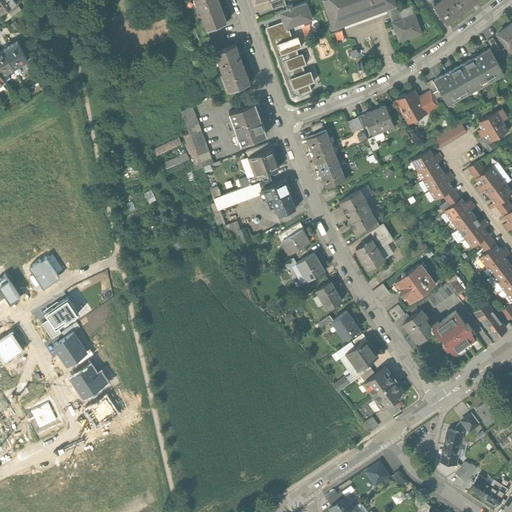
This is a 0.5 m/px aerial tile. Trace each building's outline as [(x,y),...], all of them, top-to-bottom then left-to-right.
[(15,0),(0,0),(0,12),(16,1),(15,0)] [(195,0),(206,29),(219,25),(227,22),(218,0),(195,0)] [(283,0),(278,0),(270,3),(272,9),(285,4),(283,0)] [(393,0),(322,0),(332,29),(363,19),(387,10),(396,7),(393,0)] [(439,0),(433,5),(446,23),(460,12),(475,0),(439,0)] [(306,1),(292,6),(291,4),(286,6),(287,9),(279,12),(283,23),(285,28),(286,28),(312,19),(306,1)] [(396,7),(387,10),(392,22),(414,14),(411,8),(398,12),(396,7)] [(280,14),(260,18),(262,25),(281,21),(280,14)] [(414,14),(392,22),(399,41),(421,33),(414,14)] [(511,22),(497,34),(506,46),(509,50),(511,48),(511,22)] [(285,28),(283,23),(266,30),(291,98),(311,91),(309,83),(314,81),(310,70),(305,72),(302,66),(306,64),(302,53),(298,55),(296,48),(301,46),(297,35),(292,37),(289,30),(287,30),(286,28),(285,28)] [(219,25),(206,29),(210,40),(223,35),(219,25)] [(223,35),(210,40),(214,51),(227,47),(223,35)] [(501,49),(504,47),(498,35),(494,36),(501,49)] [(492,37),(487,40),(492,50),(498,47),(492,37)] [(16,42),(4,50),(14,68),(27,61),(16,42)] [(214,51),(228,90),(249,82),(235,44),(227,47),(214,51)] [(511,53),(509,50),(506,46),(502,50),(509,60),(511,57),(511,53)] [(489,49),(478,56),(477,54),(472,57),(472,58),(461,65),(473,85),(481,81),(483,84),(495,78),(493,74),(501,70),(489,49)] [(4,50),(0,51),(0,72),(1,75),(14,68),(4,50)] [(461,65),(450,71),(449,70),(444,73),(445,74),(434,80),(445,101),(453,97),(455,99),(467,92),(465,89),(473,85),(461,65)] [(440,96),(431,80),(426,83),(435,98),(440,96)] [(413,90),(397,99),(401,106),(399,108),(402,113),(404,112),(409,121),(413,119),(418,120),(420,115),(424,113),(425,112),(417,98),(413,90)] [(423,94),(417,98),(425,112),(424,113),(425,114),(432,110),(423,94)] [(255,103),(228,112),(240,144),(266,134),(255,103)] [(213,163),(198,124),(191,105),(181,111),(187,128),(202,167),(213,163)] [(385,105),(364,114),(369,125),(372,133),(393,124),(385,105)] [(496,111),(478,121),(482,128),(477,131),(479,134),(502,121),(507,117),(502,109),(497,112),(496,111)] [(364,114),(358,117),(362,128),(369,125),(364,114)] [(440,146),(467,131),(462,121),(435,136),(440,146)] [(502,121),(479,134),(481,138),(486,135),(490,141),(508,130),(502,121)] [(322,122),(311,126),(313,132),(324,127),(322,122)] [(326,130),(306,137),(311,150),(328,143),(326,138),(329,137),(326,130)] [(373,136),(367,139),(372,150),(378,147),(373,136)] [(154,146),(156,152),(182,143),(180,137),(154,146)] [(328,143),(311,150),(316,162),(333,155),(331,150),(334,149),(331,141),(328,143)] [(268,143),(246,151),(248,157),(250,157),(270,149),(268,143)] [(270,149),(250,157),(256,175),(257,176),(265,173),(279,168),(271,149),(270,149)] [(429,149),(411,160),(417,170),(440,156),(438,153),(433,156),(429,149)] [(186,151),(164,161),(167,167),(189,157),(186,151)] [(333,155),(316,162),(320,174),(337,167),(335,162),(338,161),(335,154),(333,155)] [(440,156),(417,170),(423,180),(441,169),(437,162),(442,160),(440,156)] [(476,162),(467,168),(471,173),(480,166),(476,162)] [(484,171),(475,178),(479,184),(475,187),(477,190),(504,171),(497,162),(492,166),(492,165),(484,171)] [(337,167),(320,174),(325,186),(342,179),(340,174),(343,173),(340,166),(337,167)] [(480,166),(471,173),(475,178),(484,171),(481,166),(480,166)] [(441,169),(423,180),(429,189),(451,176),(449,172),(444,175),(441,169)] [(504,171),(477,190),(479,194),(484,190),(488,196),(505,184),(510,180),(504,171)] [(256,175),(250,177),(253,183),(267,178),(265,173),(257,176),(256,175)] [(238,186),(247,184),(246,176),(237,177),(238,186)] [(451,176),(429,189),(435,199),(452,188),(449,182),(453,179),(451,176)] [(253,183),(249,185),(254,196),(263,193),(261,188),(273,183),(270,177),(267,178),(253,183)] [(273,183),(261,188),(263,193),(270,210),(276,207),(279,214),(295,208),(291,199),(288,190),(289,190),(287,185),(284,178),(273,183)] [(511,192),(505,184),(488,196),(493,202),(488,205),(491,209),(495,206),(505,198),(511,192)] [(249,185),(241,188),(245,199),(254,196),(249,185)] [(360,188),(338,201),(344,211),(365,199),(366,199),(360,188)] [(452,188),(442,194),(447,200),(456,193),(452,188)] [(456,193),(447,200),(450,205),(460,198),(456,193)] [(450,205),(444,210),(451,219),(472,203),(470,200),(465,204),(461,198),(460,198),(450,205)] [(505,198),(495,206),(499,210),(508,203),(505,198)] [(365,199),(344,211),(343,212),(344,212),(350,222),(370,209),(370,210),(371,209),(365,199)] [(472,203),(451,219),(458,228),(474,216),(470,210),(474,207),(472,203)] [(508,203),(499,210),(502,215),(511,208),(508,203)] [(511,208),(502,215),(507,221),(502,225),(505,228),(511,222),(511,208)] [(370,209),(350,222),(349,222),(349,223),(355,232),(360,229),(376,220),(376,219),(370,210),(370,209)] [(474,216),(458,228),(451,233),(458,243),(464,237),(486,222),(483,218),(479,222),(474,216)] [(364,235),(372,230),(372,229),(379,225),(376,220),(360,229),(364,235)] [(299,221),(278,234),(281,240),(284,239),(290,250),(288,252),(309,240),(302,228),(303,228),(299,221)] [(372,229),(372,230),(376,236),(387,229),(383,222),(379,225),(372,229)] [(486,222),(464,237),(471,247),(479,241),(488,234),(483,228),(488,225),(486,222)] [(376,236),(356,248),(368,268),(383,259),(378,249),(393,240),(387,229),(376,236)] [(488,234),(479,241),(482,246),(491,239),(488,234)] [(491,239),(482,246),(486,251),(495,244),(491,239)] [(486,251),(479,256),(485,266),(507,250),(504,246),(500,250),(495,244),(486,251)] [(507,250),(485,266),(492,275),(509,262),(505,256),(509,253),(507,250)] [(313,252),(296,262),(299,267),(302,265),(309,277),(323,269),(313,252)] [(29,266),(43,288),(59,277),(46,256),(40,260),(39,259),(29,266)] [(291,257),(280,264),(284,270),(294,264),(291,257)] [(511,266),(509,262),(492,275),(499,284),(511,273),(511,266)] [(407,273),(404,272),(402,274),(402,276),(395,281),(411,302),(417,297),(419,298),(422,296),(422,294),(436,284),(420,263),(407,273)] [(511,273),(499,284),(506,293),(511,288),(511,273)] [(0,277),(0,289),(10,304),(20,297),(5,274),(0,277)] [(456,275),(447,282),(457,296),(466,288),(456,275)] [(330,280),(315,289),(326,308),(340,300),(336,294),(338,294),(330,280)] [(382,283),(372,290),(379,299),(389,292),(382,283)] [(454,293),(447,283),(442,286),(449,296),(454,293)] [(442,286),(418,304),(425,314),(449,296),(442,286)] [(78,313),(67,297),(44,312),(48,319),(55,329),(57,327),(78,313)] [(491,308),(486,301),(475,310),(494,336),(505,327),(498,317),(491,308)] [(398,304),(388,311),(395,320),(397,319),(405,313),(398,304)] [(500,311),(496,304),(491,308),(498,317),(503,314),(500,311)] [(511,307),(509,304),(500,311),(503,314),(504,315),(511,309),(511,307)] [(410,317),(402,322),(416,340),(432,329),(431,327),(424,318),(427,316),(421,309),(410,317)] [(358,328),(346,310),(332,319),(344,337),(358,328)] [(405,313),(397,319),(401,323),(402,322),(410,317),(406,312),(405,313)] [(455,312),(439,324),(437,322),(431,327),(432,329),(437,336),(439,335),(444,341),(442,342),(451,354),(476,336),(467,324),(465,325),(455,312)] [(327,316),(318,322),(321,327),(331,321),(327,316)] [(61,332),(57,327),(55,329),(48,319),(42,323),(52,338),(61,332)] [(80,342),(73,331),(53,345),(60,355),(80,342)] [(361,333),(350,340),(354,346),(365,338),(361,333)] [(0,352),(5,360),(21,349),(10,334),(0,340),(0,352)] [(419,347),(409,334),(404,337),(414,351),(419,347)] [(354,346),(346,351),(358,367),(358,368),(366,362),(377,355),(365,338),(354,346)] [(80,342),(60,355),(66,365),(75,359),(86,352),(86,351),(80,342)] [(89,349),(86,351),(86,352),(75,359),(78,364),(93,354),(89,349)] [(366,362),(358,368),(358,367),(352,371),(356,376),(369,367),(366,362)] [(99,374),(92,364),(71,378),(84,397),(108,381),(102,372),(99,374)] [(374,373),(365,379),(370,386),(368,387),(377,400),(379,398),(384,405),(393,399),(397,396),(395,393),(401,389),(395,380),(397,379),(393,375),(392,376),(389,373),(390,372),(385,365),(374,373)] [(370,368),(360,375),(364,380),(365,379),(374,373),(370,368)] [(40,371),(35,374),(38,381),(44,378),(40,371)] [(338,391),(354,378),(348,371),(332,384),(338,391)] [(116,412),(106,397),(86,410),(96,425),(116,412)] [(393,399),(384,405),(391,415),(400,409),(393,399)] [(497,416),(486,401),(475,409),(486,424),(497,416)] [(49,404),(32,412),(40,429),(57,421),(49,404)] [(471,412),(461,420),(469,431),(479,423),(471,412)] [(370,415),(362,422),(369,432),(378,425),(370,415)] [(463,433),(447,429),(444,445),(457,448),(459,441),(461,441),(463,433)] [(457,448),(444,445),(440,460),(456,464),(458,455),(456,455),(457,448)] [(379,462),(366,471),(375,483),(389,474),(379,462)] [(464,462),(455,472),(460,477),(461,476),(467,469),(474,465),(473,464),(464,462)] [(467,469),(461,476),(464,480),(471,473),(467,469)] [(405,481),(397,471),(391,475),(399,485),(405,481)] [(486,479),(478,474),(470,487),(483,496),(490,485),(484,481),(486,479)] [(496,489),(490,485),(483,496),(496,505),(505,492),(497,487),(496,489)] [(334,489),(324,496),(331,505),(341,499),(334,489)] [(402,489),(392,495),(397,503),(407,496),(402,489)] [(331,505),(329,507),(332,511),(345,511),(353,507),(345,496),(341,499),(331,505)]
